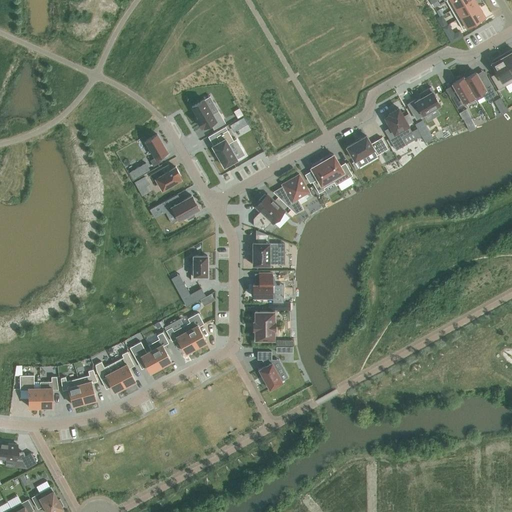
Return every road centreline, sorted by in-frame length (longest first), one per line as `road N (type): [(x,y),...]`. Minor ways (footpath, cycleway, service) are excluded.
road 1 (residential): [(213,204),(233,241),(233,336),(221,356),(113,413),(33,428),(0,423)]
road 2 (residential): [(213,204),(367,115),(373,94),(448,51),(469,56),(511,32)]
